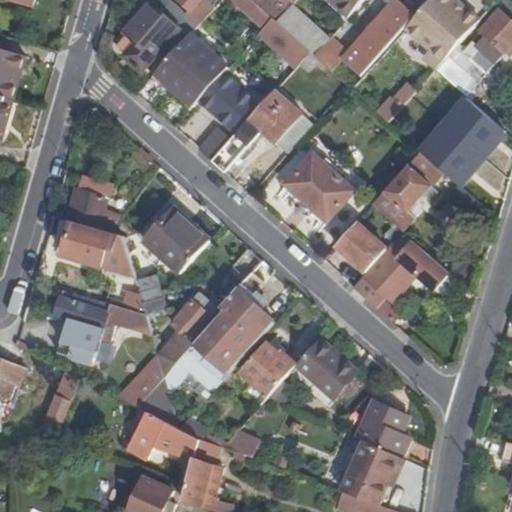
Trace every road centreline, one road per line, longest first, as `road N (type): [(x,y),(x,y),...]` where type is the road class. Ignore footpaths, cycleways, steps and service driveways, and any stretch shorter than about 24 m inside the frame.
road 1 (residential): [(76,66),(461,410)]
road 2 (residential): [(0,305),(10,299),(76,66)]
road 3 (residential): [(511,241),(461,410)]
